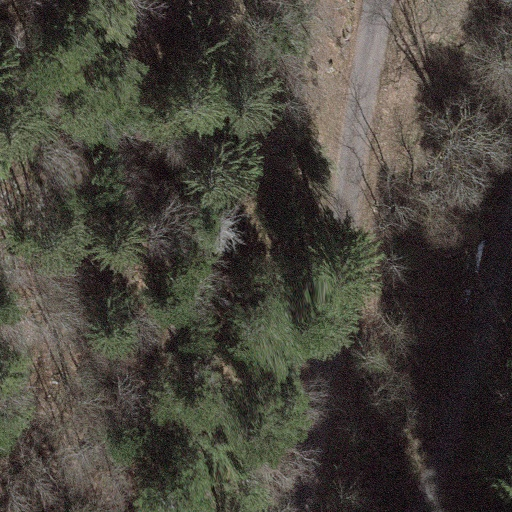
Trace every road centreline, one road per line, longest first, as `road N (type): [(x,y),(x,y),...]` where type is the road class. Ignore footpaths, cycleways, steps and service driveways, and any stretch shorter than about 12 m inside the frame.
road 1 (unclassified): [(303,511),(393,0)]
road 2 (track): [(421,511),(511,213)]
